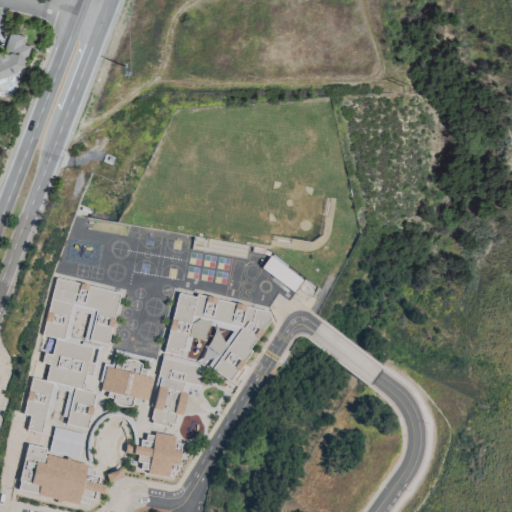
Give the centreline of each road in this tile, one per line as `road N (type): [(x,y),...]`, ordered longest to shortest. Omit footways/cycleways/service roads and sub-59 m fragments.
road 1 (secondary): [(0,283),(108,0)]
road 2 (secondary): [(81,0),(0,219)]
road 3 (tertiary): [(181,506),(298,321)]
road 4 (tertiary): [(375,376),(410,410),(415,427),(411,460),(375,511)]
